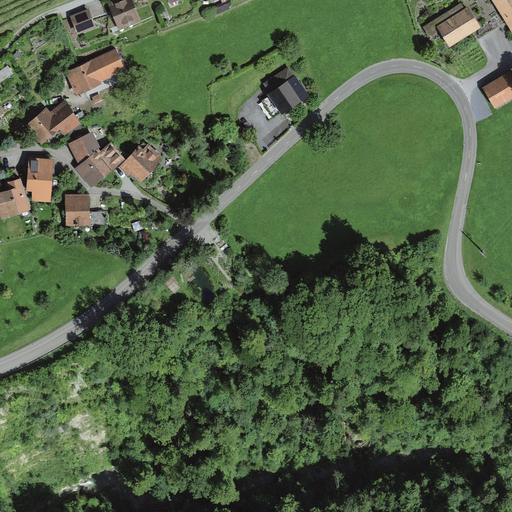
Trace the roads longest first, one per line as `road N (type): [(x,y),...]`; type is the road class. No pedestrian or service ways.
road 1 (tertiary): [(511,330),(464,298),(452,277),(470,132),(462,102),(427,70),(394,65),(359,80),(195,228)]
road 2 (tertiary): [(195,228),(89,322),(0,368)]
road 3 (residential): [(0,154),(49,151),(91,191),(150,202),(195,228)]
